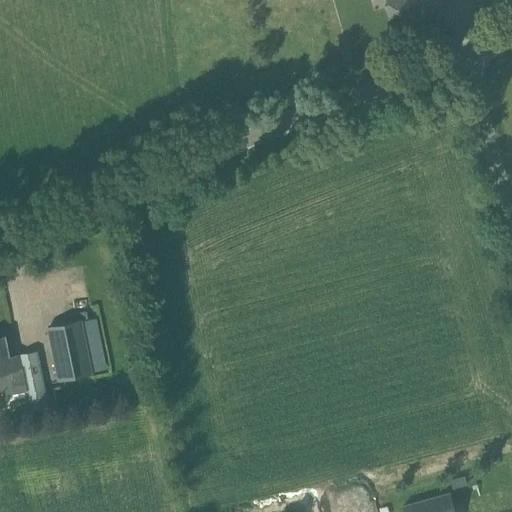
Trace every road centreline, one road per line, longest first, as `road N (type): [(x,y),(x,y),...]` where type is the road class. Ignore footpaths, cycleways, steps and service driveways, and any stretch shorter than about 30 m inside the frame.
road 1 (unclassified): [(0,258),(314,110),(464,57)]
road 2 (unclassified): [(511,237),(464,57)]
